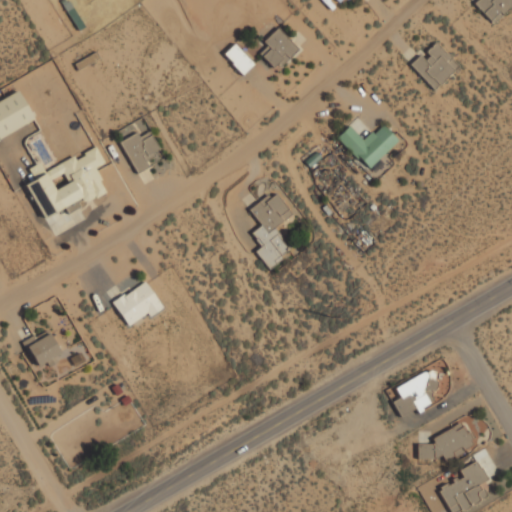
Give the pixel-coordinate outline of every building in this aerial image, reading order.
[(491,23),(511,3),(511,0),(476,0),(473,3),(491,23)] [(274,70),(296,49),(277,28),(262,42),(266,46),(258,54),(274,70)] [(241,75),(252,65),(233,44),(222,54),(241,75)] [(419,55),(409,65),(432,90),(458,67),(436,44),(421,57),(419,55)] [(74,62),(76,70),(99,61),(96,53),(74,62)] [(0,137),(33,119),(17,90),(0,100),(0,137)] [(348,126),(336,137),(367,170),(397,141),(381,124),(362,141),(348,126)] [(136,174),(148,167),(144,160),(160,152),(149,132),(139,137),(136,133),(118,142),(136,174)] [(42,218),(81,199),(83,203),(105,192),(93,168),(103,163),(95,147),(74,158),(74,156),(43,172),(39,163),(28,168),(34,180),(25,184),(42,218)] [(291,214),(274,191),(248,210),(260,226),(251,233),(261,247),(255,252),(265,265),(287,249),(272,229),(291,214)] [(127,326),(147,313),(149,316),(162,308),(143,281),(111,303),(127,326)] [(60,355),(47,330),(23,341),(36,368),(50,361),(49,360),(60,355)] [(391,402),(399,417),(415,408),(416,411),(433,401),(428,391),(438,386),(430,369),(394,388),(399,398),(391,402)] [(416,459),(434,458),(441,455),(443,461),(471,446),(471,441),(461,422),(432,437),(432,444),(416,444),(416,459)] [(449,511),(456,511),(486,496),(480,486),(487,482),(476,461),(458,470),(461,477),(437,489),(449,511)]
